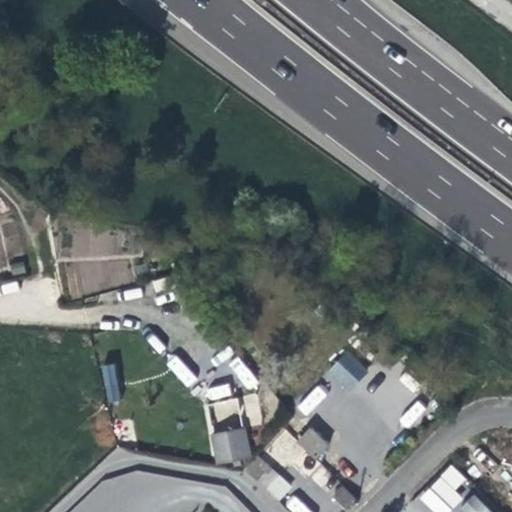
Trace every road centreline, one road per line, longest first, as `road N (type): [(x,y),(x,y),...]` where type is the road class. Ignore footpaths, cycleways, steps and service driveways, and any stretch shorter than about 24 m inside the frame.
road 1 (motorway): [(203,0),(511,239)]
road 2 (motorway): [(511,153),(318,0)]
road 3 (residential): [(371,511),(480,400),(511,420)]
